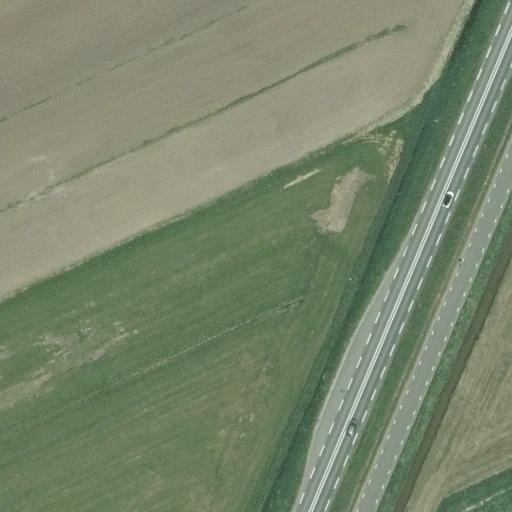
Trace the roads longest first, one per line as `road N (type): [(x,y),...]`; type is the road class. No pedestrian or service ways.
road 1 (primary): [(310,511),(511,29)]
road 2 (unclassified): [(364,511),(511,160)]
